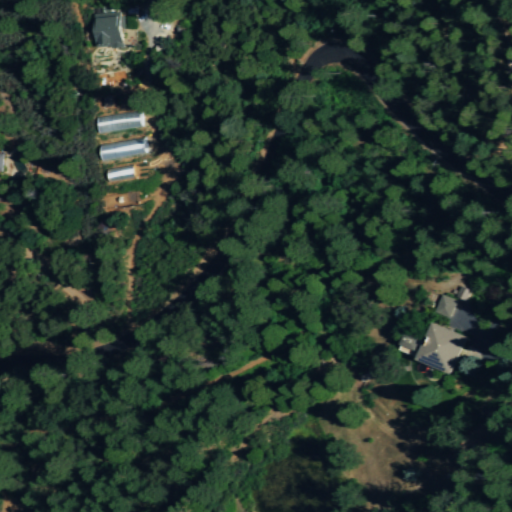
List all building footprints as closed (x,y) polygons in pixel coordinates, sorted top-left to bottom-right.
[(126,47),(125,12),(95,13),(96,48),(126,47)] [(143,127),(141,110),(95,118),(98,135),(143,127)] [(99,143),(101,160),(147,155),(145,138),(99,143)] [(455,298),(465,301),(469,290),(458,287),(455,298)] [(471,338),(434,324),(427,342),(406,334),(399,350),(420,358),(419,362),(456,376),(471,338)]
